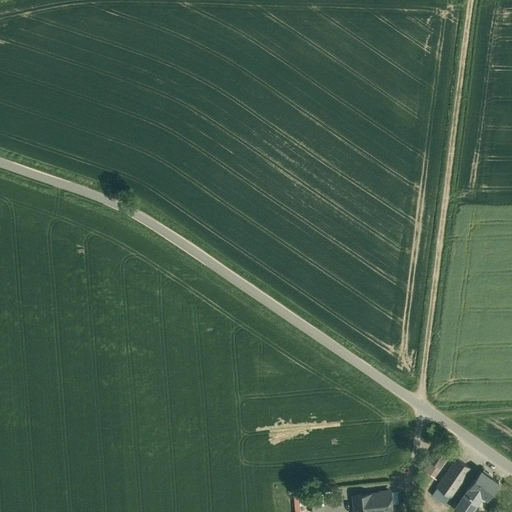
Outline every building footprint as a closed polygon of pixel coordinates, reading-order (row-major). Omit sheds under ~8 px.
[(439,445),(428,459),(439,467),(449,452),(439,445)] [(458,458),(437,487),(449,496),(470,467),(458,458)] [(497,481),(480,469),(469,484),(470,485),(478,490),(486,496),(497,481)] [(478,490),(470,485),(462,501),(471,507),(474,502),(472,500),(478,490)] [(367,488),(351,487),(349,503),(365,504),(367,488)] [(391,511),(392,499),(374,498),(373,509),(349,507),(348,511),(391,511)]
